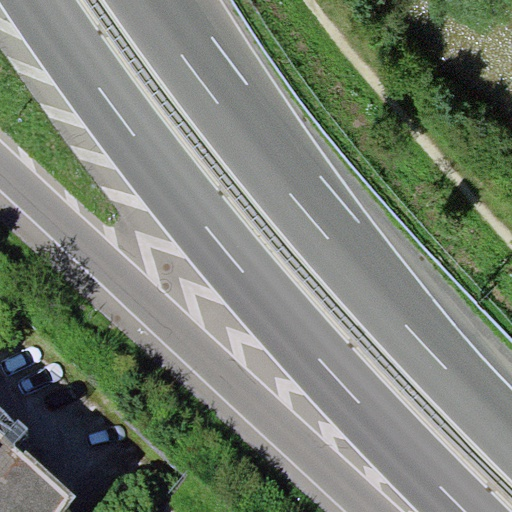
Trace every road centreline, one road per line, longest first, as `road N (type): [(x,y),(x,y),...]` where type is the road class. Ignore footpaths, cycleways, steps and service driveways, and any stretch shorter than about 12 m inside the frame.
road 1 (motorway): [(38,0),(214,239),(466,511)]
road 2 (motorway): [(511,433),(311,217),(146,0)]
road 3 (motorway): [(0,167),(393,511)]
